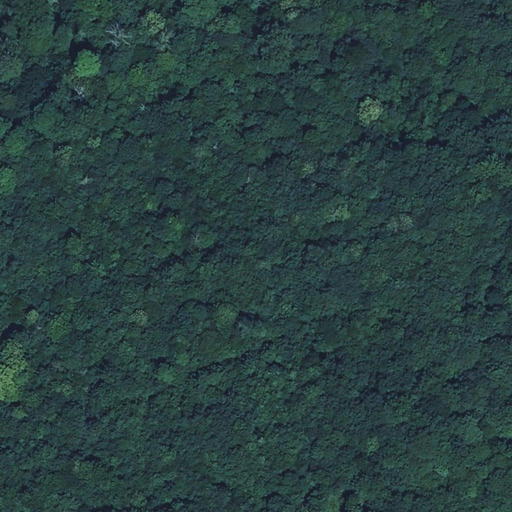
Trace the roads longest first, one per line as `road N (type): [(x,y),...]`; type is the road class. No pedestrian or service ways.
road 1 (track): [(0,435),(111,409),(346,304),(489,327),(511,346)]
road 2 (track): [(511,112),(346,82),(96,85),(0,125)]
